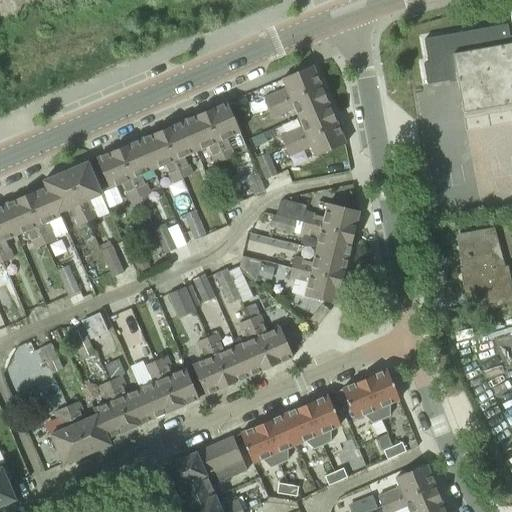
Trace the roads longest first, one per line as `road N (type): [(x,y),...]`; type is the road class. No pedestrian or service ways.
road 1 (tertiary): [(0,159),(351,7)]
road 2 (residential): [(410,336),(351,7)]
road 3 (residential): [(137,462),(410,336)]
road 4 (residential): [(474,511),(410,336)]
